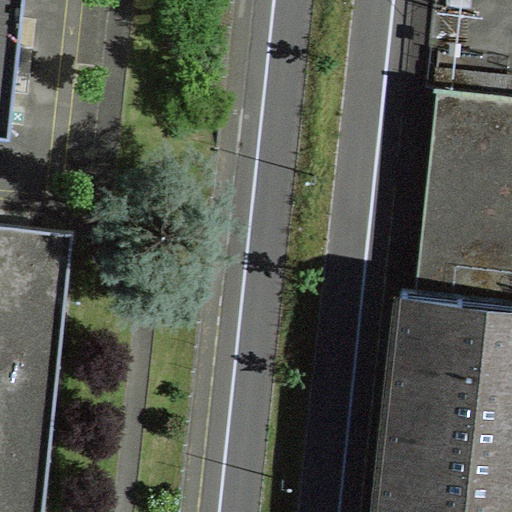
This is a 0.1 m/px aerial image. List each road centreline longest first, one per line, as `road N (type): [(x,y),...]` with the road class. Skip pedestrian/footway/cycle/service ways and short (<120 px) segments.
road 1 (secondary): [(322,511),(377,0)]
road 2 (secondary): [(286,0),(232,511)]
